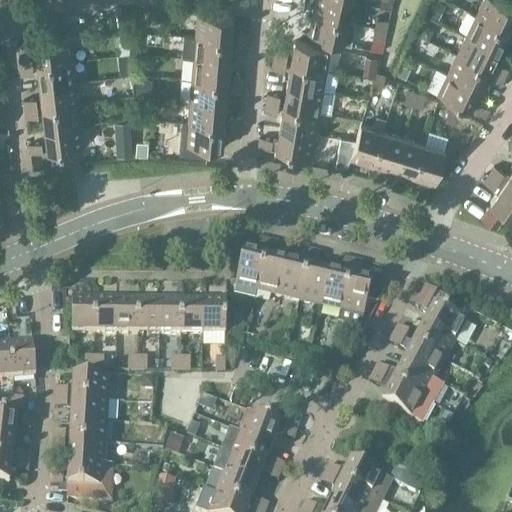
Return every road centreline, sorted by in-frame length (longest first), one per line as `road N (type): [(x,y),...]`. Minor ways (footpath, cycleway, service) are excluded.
road 1 (residential): [(290,511),(430,242)]
road 2 (residential): [(32,511),(44,364),(32,252)]
road 3 (tertiary): [(32,252),(148,210),(246,199)]
road 4 (residential): [(246,199),(266,0)]
road 5 (residential): [(8,36),(55,10),(192,0)]
road 6 (tertiary): [(430,242),(325,208),(246,199)]
road 7 (residential): [(430,242),(511,109)]
road 8 (residential): [(23,166),(8,36)]
